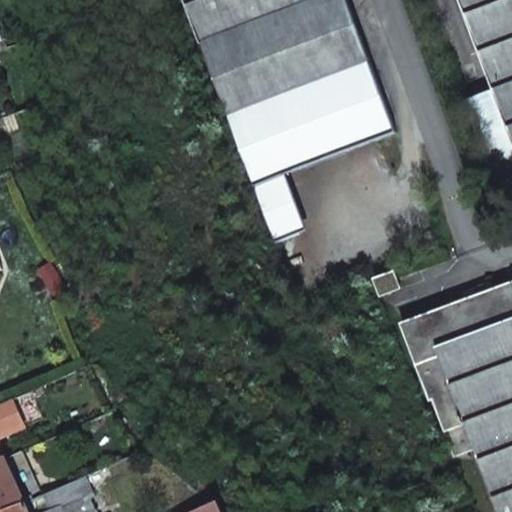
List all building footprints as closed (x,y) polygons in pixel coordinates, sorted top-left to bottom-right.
[(371,62),(348,0),(183,0),(227,116),(371,62)] [(511,0),(459,0),(511,141),(511,0)] [(283,176),(397,133),(371,62),(227,116),(253,187),(278,178),(283,176)] [(253,187),(274,243),(300,234),(278,178),(253,187)] [(395,273),(375,281),(381,296),(401,289),(395,273)] [(511,511),(511,285),(403,326),(430,401),(433,400),(454,457),(476,450),(499,511),(511,511)] [(0,461),(6,459),(0,445),(0,437),(25,428),(14,402),(0,407),(0,461)] [(43,497),(23,452),(6,459),(22,496),(26,505),(43,497)] [(0,461),(0,511),(9,511),(26,505),(22,496),(6,459),(0,461)] [(84,479),(26,505),(29,511),(66,511),(64,508),(91,496),(84,479)] [(224,511),(221,503),(199,511),(224,511)]
